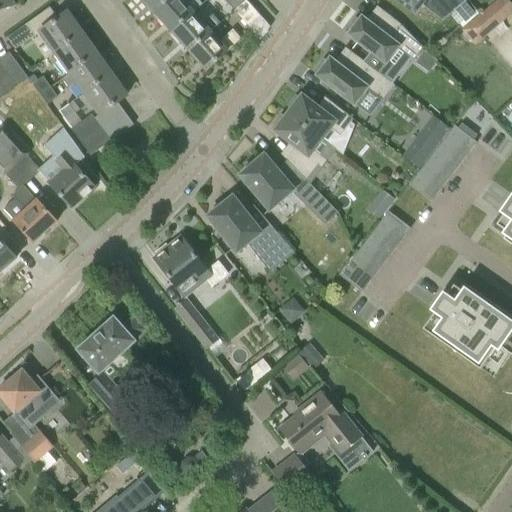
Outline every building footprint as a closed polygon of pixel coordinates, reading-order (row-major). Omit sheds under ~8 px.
[(12,0),(0,0),(0,11),(14,7),(12,0)] [(142,0),(154,13),(168,0),(142,0)] [(168,0),(154,13),(171,32),(193,13),(193,12),(201,5),(197,0),(168,0)] [(229,0),(237,8),(246,0),(245,0),(229,0)] [(246,0),(237,8),(234,11),(249,28),(261,17),(246,0)] [(465,0),(397,0),(415,13),(425,0),(437,0),(453,12),(465,0)] [(511,5),(507,0),(496,0),(480,14),(493,30),(511,13),(511,5)] [(348,28),(350,31),(347,35),(385,64),(397,48),(413,60),(422,48),(399,24),(381,10),(373,21),(374,22),(372,25),(361,17),(358,21),(355,19),(348,28)] [(39,32),(54,53),(82,34),(67,13),(39,32)] [(171,32),(188,52),(211,32),(219,24),(212,16),(203,23),(193,13),(171,32)] [(493,30),(480,14),(461,31),(474,46),(493,30)] [(6,39),(15,50),(34,36),(26,25),(6,39)] [(211,32),(188,52),(205,71),(241,40),(232,30),(219,42),(211,32)] [(54,53),(69,74),(97,54),(82,34),(54,53)] [(425,51),(416,62),(428,71),(436,59),(425,51)] [(340,67),(329,58),(326,63),(323,60),(316,70),(319,72),(316,76),(354,105),(366,88),(382,101),(394,86),(349,52),(341,62),(343,63),(340,67)] [(9,53),(0,59),(0,62),(17,86),(28,78),(9,53)] [(76,83),(84,95),(112,75),(97,54),(69,74),(62,79),(68,88),(76,83)] [(0,62),(0,83),(7,94),(17,86),(0,62)] [(112,75),(84,95),(99,115),(99,116),(117,103),(127,96),(112,75)] [(32,85),(39,95),(50,87),(43,78),(32,85)] [(50,87),(39,95),(47,106),(57,98),(50,87)] [(291,108),(287,113),(322,140),(330,129),(340,136),(352,119),(329,101),(321,111),(301,95),(298,99),(295,97),(288,106),(291,108)] [(322,140),(287,113),(283,118),(281,116),(273,125),(276,127),(273,131),(294,147),(284,159),(306,181),(323,158),(314,151),(322,140)] [(72,129),(71,130),(90,156),(111,141),(115,138),(99,116),(99,115),(94,119),(91,115),(81,122),(72,129)] [(434,116),(403,156),(420,170),(427,161),(436,150),(445,138),(451,129),(434,116)] [(3,126),(0,128),(0,148),(16,166),(28,154),(3,126)] [(476,143),(454,126),(451,129),(445,138),(467,155),(476,143)] [(467,155),(445,138),(436,150),(458,167),(467,155)] [(0,173),(3,177),(16,166),(0,148),(0,173)] [(458,167),(436,150),(427,161),(449,178),(458,167)] [(58,162),(65,170),(50,185),(71,209),(94,188),(83,176),(87,173),(68,152),(58,162)] [(239,176),(269,211),(293,191),(276,171),(277,171),(264,155),(257,161),(253,160),(246,166),(246,171),(239,176)] [(449,178),(427,161),(420,170),(417,173),(440,190),(449,178)] [(440,190),(417,173),(408,185),(431,202),(440,190)] [(299,196),(327,224),(338,213),(310,185),(299,196)] [(13,222),(19,229),(33,244),(56,222),(36,200),(23,186),(12,195),(15,199),(3,209),(14,220),(13,222)] [(383,190),(375,200),(387,210),(395,200),(383,190)] [(226,202),(221,202),(214,207),(214,212),(207,217),(236,253),(249,243),(272,271),(293,254),(269,225),(259,233),(244,214),(245,213),(232,197),(226,202)] [(507,233),(502,240),(511,246),(511,201),(495,225),(507,233)] [(406,234),(384,217),(375,229),(397,246),(406,234)] [(397,246),(375,229),(366,240),(388,257),(397,246)] [(181,238),(168,248),(166,245),(154,254),(156,257),(154,259),(179,291),(192,281),(197,287),(206,280),(212,288),(221,280),(211,268),(207,271),(181,238)] [(0,273),(16,259),(3,244),(0,240),(0,273)] [(388,257),(366,240),(357,252),(379,269),(388,257)] [(379,269),(357,252),(348,264),(370,281),(379,269)] [(370,281),(348,264),(339,276),(361,293),(370,281)] [(511,316),(469,286),(464,293),(453,285),(422,329),(479,370),(496,345),(511,356),(511,354),(511,351),(503,346),(511,333),(511,316)] [(175,309),(206,348),(216,340),(186,301),(175,309)] [(133,340),(144,330),(133,318),(121,328),(114,320),(113,319),(100,331),(99,330),(90,338),(91,339),(78,351),(79,352),(79,351),(98,372),(97,372),(98,373),(99,373),(100,374),(88,385),(115,415),(129,403),(110,381),(118,374),(119,375),(134,362),(123,350),(133,341),(133,340)] [(299,353),(313,369),(323,361),(309,344),(299,353)] [(263,359),(236,379),(245,391),(272,370),(263,359)] [(368,359),(354,379),(394,408),(408,388),(368,359)] [(35,434),(29,427),(58,403),(37,378),(31,382),(22,371),(0,389),(0,396),(15,414),(16,413),(24,422),(10,434),(45,476),(46,475),(43,472),(55,463),(46,452),(52,447),(39,431),(35,434)] [(358,388),(341,405),(375,440),(392,423),(358,388)] [(300,412),(278,429),(298,454),(299,455),(324,436),(339,455),(350,469),(374,451),(363,436),(344,412),(339,415),(333,408),(321,392),(299,410),(300,412)] [(121,413),(114,419),(122,428),(129,422),(121,413)] [(0,460),(8,472),(22,460),(0,434),(0,460)] [(156,452),(145,460),(156,474),(166,466),(156,452)] [(272,473),(289,495),(312,477),(296,455),(272,473)] [(181,462),(180,468),(185,475),(189,475),(192,475),(197,472),(199,467),(197,462),(194,457),(188,457),(181,462)] [(130,467),(124,460),(116,467),(122,474),(130,467)] [(78,479),(70,487),(77,494),(85,487),(78,479)] [(107,506),(99,511),(138,511),(154,498),(140,481),(117,500),(120,503),(111,511),(107,506)] [(241,511),(287,511),(272,492),(247,511),(245,509),(241,511)]
